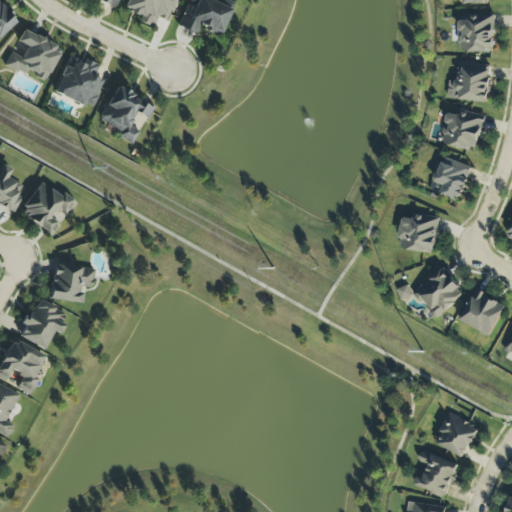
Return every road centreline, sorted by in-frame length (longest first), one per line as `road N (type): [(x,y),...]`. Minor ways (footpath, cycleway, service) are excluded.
road 1 (residential): [(44,0),(79,29),(178,73)]
road 2 (residential): [(511,138),(470,250)]
